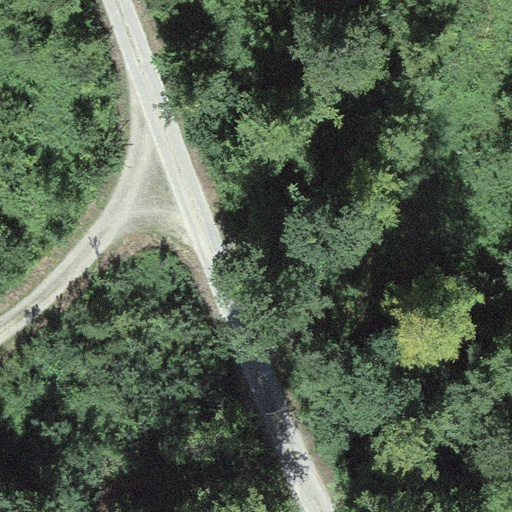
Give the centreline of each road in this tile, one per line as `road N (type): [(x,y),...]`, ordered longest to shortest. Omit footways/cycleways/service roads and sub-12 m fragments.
road 1 (track): [(122,0),(189,172),(343,511)]
road 2 (track): [(189,172),(0,334)]
